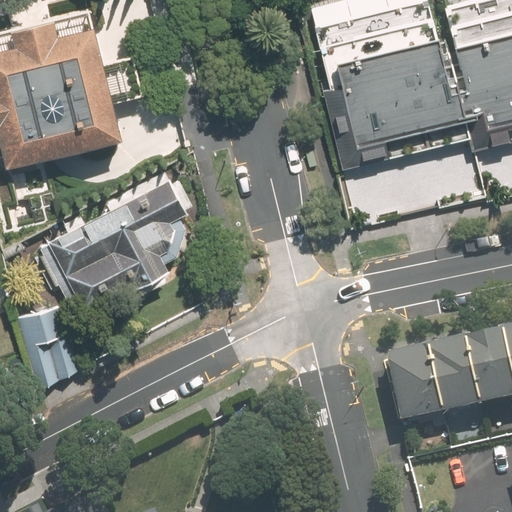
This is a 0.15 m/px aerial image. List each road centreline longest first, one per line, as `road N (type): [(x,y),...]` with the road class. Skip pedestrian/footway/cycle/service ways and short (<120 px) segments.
road 1 (residential): [(0,462),(304,312)]
road 2 (residential): [(304,312),(249,89)]
road 3 (tertiary): [(511,267),(304,312)]
road 4 (tertiary): [(354,511),(304,312)]
